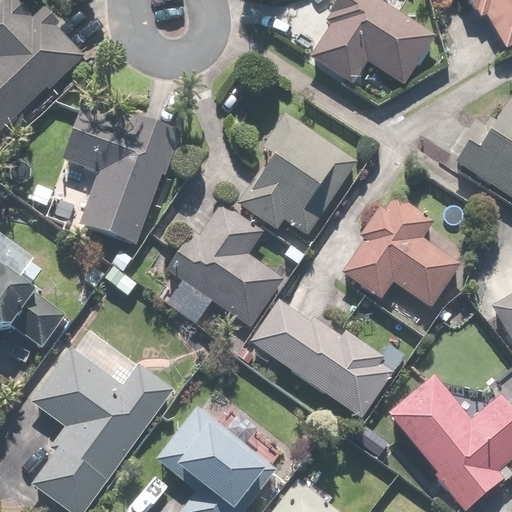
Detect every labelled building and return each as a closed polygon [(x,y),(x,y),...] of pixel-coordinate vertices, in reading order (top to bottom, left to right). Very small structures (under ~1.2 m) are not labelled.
[(0,0),(0,136),(46,94),(48,96),(84,62),(55,32),(58,29),(43,13),(31,24),(8,0),(0,0)] [(435,41),(370,0),(340,0),(324,26),(329,30),(308,63),(351,91),(366,68),(403,91),(435,41)] [(511,0),(463,0),(474,17),(475,16),(480,24),(485,21),(504,55),(511,50),(511,0)] [(479,129),(453,169),(511,205),(511,106),(510,105),(505,113),(503,112),(495,125),(497,126),(495,128),(488,124),(483,132),(479,129)] [(78,231),(134,252),(160,181),(163,183),(179,140),(147,128),(144,136),(81,113),(61,166),(97,180),(78,231)] [(283,226),(306,241),(356,168),(284,119),(260,154),(269,160),(235,210),(275,236),(283,226)] [(362,246),(340,278),(379,305),(391,288),(429,314),(460,270),(422,244),(433,228),(394,201),(383,217),(378,213),(358,243),(362,246)] [(249,333),(283,284),(247,260),(262,238),(220,209),(197,241),(192,237),(166,276),(181,286),(165,310),(195,330),(211,307),(249,333)] [(66,322),(0,274),(0,336),(10,335),(10,334),(41,356),(66,322)] [(511,350),(511,299),(489,313),(511,350)] [(277,306),(248,348),(360,424),(392,378),(379,369),(383,363),(344,337),(340,342),(312,323),(309,327),(277,306)] [(30,490),(59,511),(87,511),(173,396),(137,370),(137,371),(88,336),(75,354),(69,350),(58,365),(60,366),(29,408),(63,433),(48,453),(54,458),(30,490)] [(448,500),(458,511),(470,511),(503,485),(497,478),(511,465),(511,419),(498,403),(469,427),(431,383),(385,421),(435,480),(433,482),(442,492),(441,493),(447,501),(448,500)] [(183,511),(246,511),(275,476),(195,413),(154,466),(194,498),(183,511)] [(329,511),(295,486),(275,511),(329,511)]
